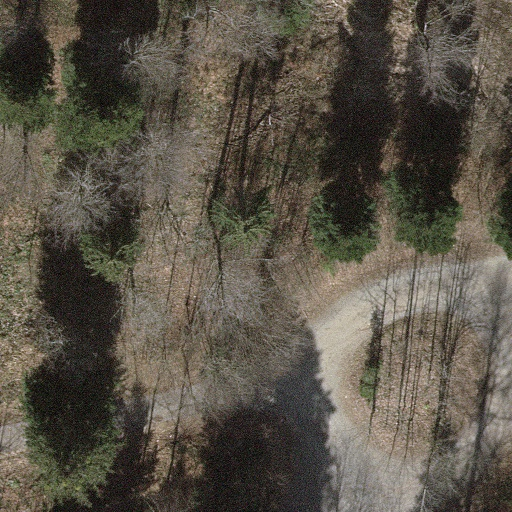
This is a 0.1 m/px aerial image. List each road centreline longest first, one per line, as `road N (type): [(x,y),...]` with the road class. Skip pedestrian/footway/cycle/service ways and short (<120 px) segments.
road 1 (track): [(511,291),(431,289),(396,298),(307,359),(283,388),(358,511)]
road 2 (track): [(283,388),(0,444)]
road 3 (track): [(511,396),(489,439),(461,463),(358,511)]
